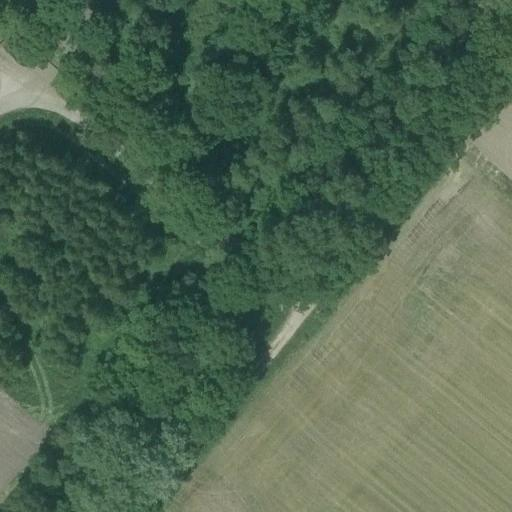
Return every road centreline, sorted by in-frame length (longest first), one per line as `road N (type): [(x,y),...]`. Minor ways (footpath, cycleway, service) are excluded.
road 1 (track): [(511,68),(152,511)]
road 2 (residential): [(0,110),(46,93),(312,314)]
